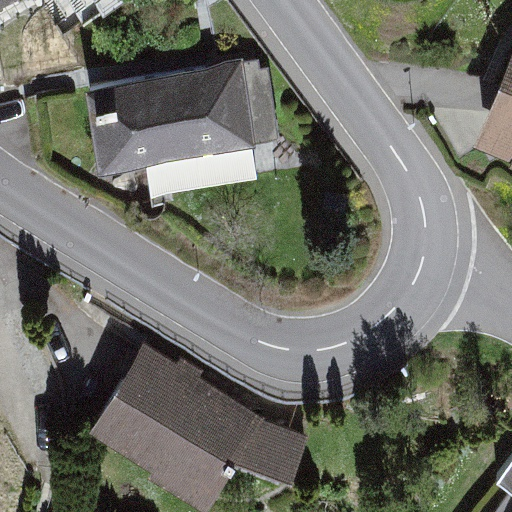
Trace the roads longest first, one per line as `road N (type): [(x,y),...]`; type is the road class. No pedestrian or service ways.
road 1 (residential): [(0,189),(231,332),(281,350),(344,346),(392,317),(426,260)]
road 2 (residential): [(426,260),(417,192),(289,0)]
